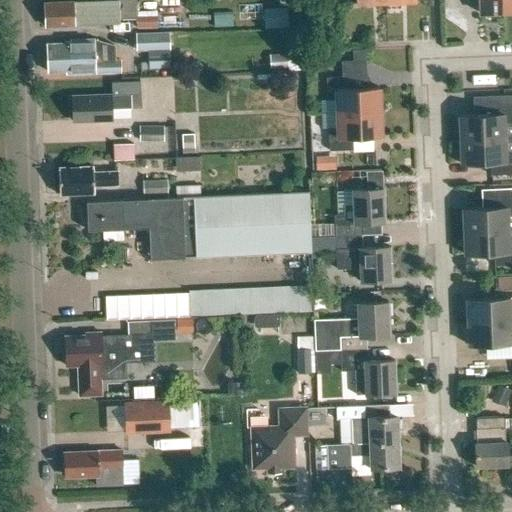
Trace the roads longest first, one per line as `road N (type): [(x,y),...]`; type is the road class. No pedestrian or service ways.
road 1 (residential): [(452,511),(435,58),(511,54)]
road 2 (secondary): [(32,511),(12,0)]
road 3 (unknown): [(402,30),(407,171),(441,214)]
